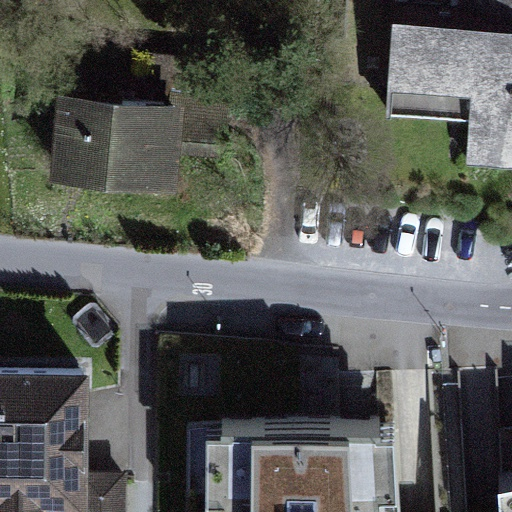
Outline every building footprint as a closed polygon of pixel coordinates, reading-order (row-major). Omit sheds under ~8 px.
[(456,168),(511,170),(511,0),(385,0),(381,113),(458,117),(456,168)] [(236,106),(49,92),(42,190),(175,199),(178,152),(232,156),(236,106)] [(78,367),(0,367),(0,511),(72,511),(71,511),(125,511),(125,474),(78,475),(78,367)] [(408,511),(404,424),(228,433),(232,511),(408,511)] [(511,511),(511,470),(483,472),(485,511),(511,511)]
